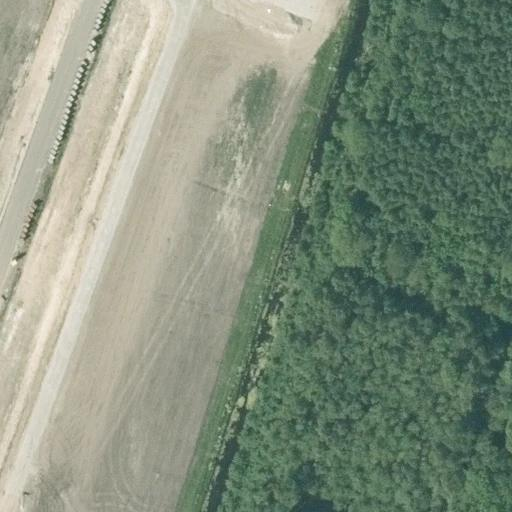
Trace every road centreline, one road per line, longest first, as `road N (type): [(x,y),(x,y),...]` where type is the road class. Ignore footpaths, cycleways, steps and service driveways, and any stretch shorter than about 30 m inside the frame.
road 1 (unknown): [(186,0),(4,511)]
road 2 (unclassified): [(0,254),(89,0)]
